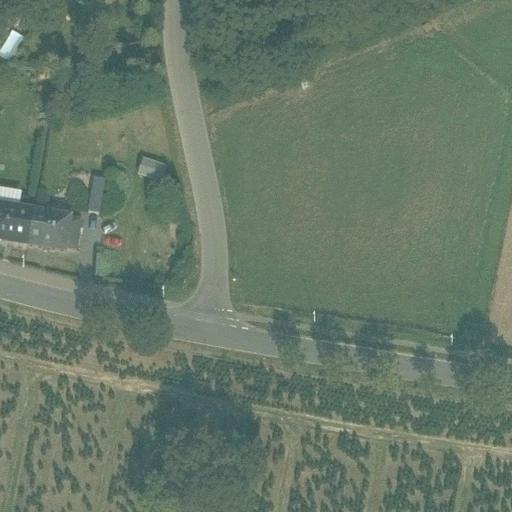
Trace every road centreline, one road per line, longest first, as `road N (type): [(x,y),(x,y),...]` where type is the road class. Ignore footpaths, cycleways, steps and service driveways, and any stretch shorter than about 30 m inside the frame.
road 1 (unclassified): [(190,0),(183,65),(215,243),(200,331)]
road 2 (unclassified): [(511,382),(200,331)]
road 3 (unclassified): [(200,331),(0,285)]
